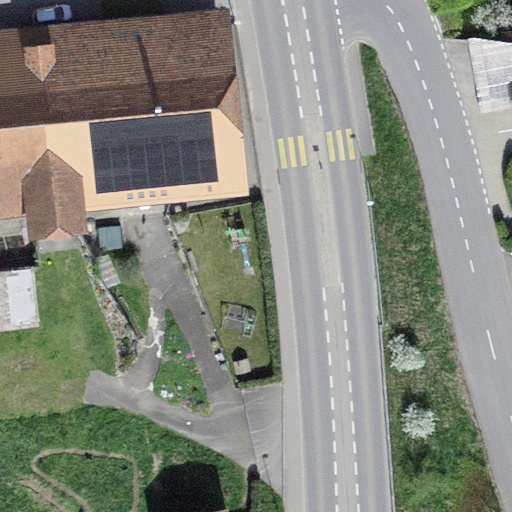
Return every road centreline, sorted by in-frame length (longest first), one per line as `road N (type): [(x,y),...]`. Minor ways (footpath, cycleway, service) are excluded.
road 1 (secondary): [(292,0),(337,319),(350,511)]
road 2 (tertiary): [(511,420),(445,154),(398,18),(380,0)]
